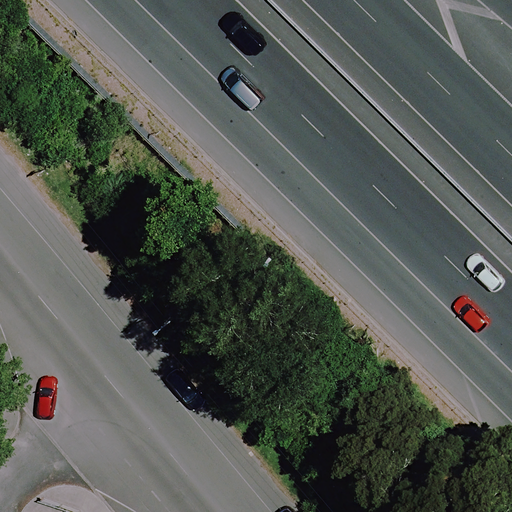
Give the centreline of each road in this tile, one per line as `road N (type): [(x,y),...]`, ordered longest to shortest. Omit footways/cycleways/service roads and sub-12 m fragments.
road 1 (motorway): [(511,400),(107,0)]
road 2 (motorway): [(511,321),(187,0)]
road 3 (unclassified): [(220,511),(0,249)]
road 4 (motorway): [(353,0),(511,157)]
